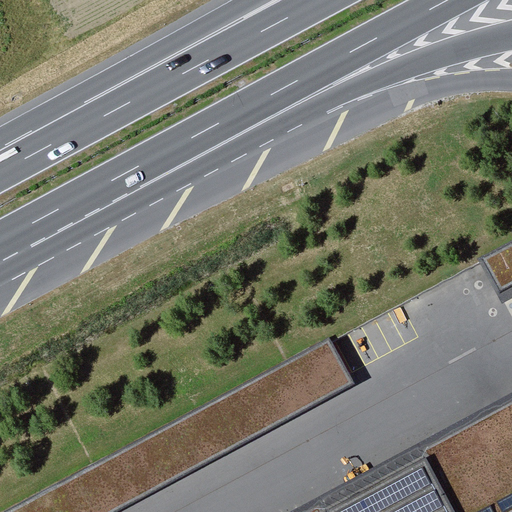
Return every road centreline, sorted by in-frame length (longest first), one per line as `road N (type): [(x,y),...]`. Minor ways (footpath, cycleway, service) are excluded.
road 1 (motorway): [(18,231),(379,77),(511,36)]
road 2 (motorway): [(18,231),(449,0)]
road 3 (motorway): [(320,0),(56,141)]
road 4 (motorway): [(270,0),(56,141)]
